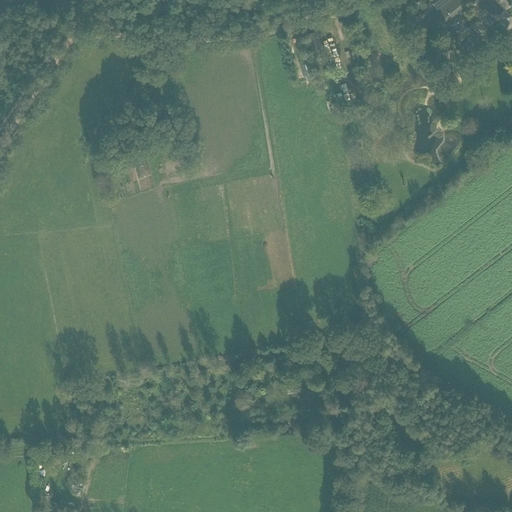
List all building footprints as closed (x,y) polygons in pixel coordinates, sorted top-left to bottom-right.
[(437,10),(425,20),(438,36),(475,4),(481,10),(486,11),(489,15),(497,16),(502,12),(504,11),(503,9),(508,4),(511,0),(437,0),(432,4),(437,10)] [(340,41),(351,38),(346,19),(335,21),(340,41)] [(411,41),(424,56),(425,55),(430,62),(435,57),(432,53),(437,49),(423,32),(411,41)] [(298,61),(302,76),(303,76),(305,81),(307,80),(307,82),(315,79),(308,58),(298,61)] [(317,65),(320,77),(332,74),(330,68),(324,69),(322,64),(317,65)] [(302,390),(301,383),(290,385),(291,392),(302,390)] [(68,454),(81,454),(81,446),(48,446),(48,458),(68,458),(68,454)]
